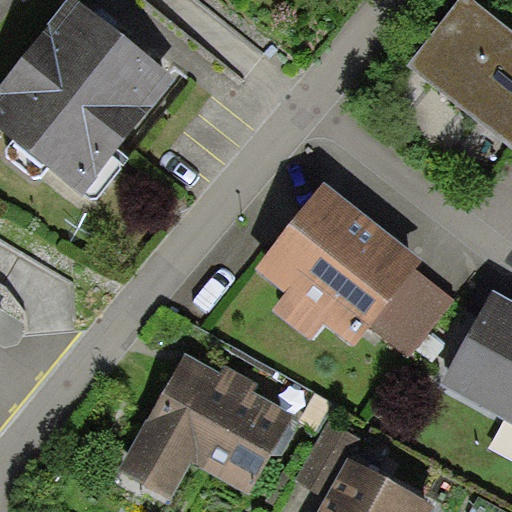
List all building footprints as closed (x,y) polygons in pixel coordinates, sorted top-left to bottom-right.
[(174,78),(77,0),(68,0),(0,84),(0,128),(83,196),(85,194),(118,149),(174,78)] [(511,29),(474,0),(459,0),(408,65),(511,147),(511,29)] [(98,198),(131,157),(118,149),(85,194),(91,198),(98,198)] [(423,259),(325,181),(256,268),(286,292),(272,310),(309,340),(323,323),(354,347),(370,327),(415,268),(423,259)] [(455,299),(415,268),(370,327),(410,357),(455,299)] [(511,299),(494,289),(440,384),(511,424),(511,299)] [(221,373),(185,353),(120,470),(171,498),(192,461),(250,494),(295,414),(252,391),(257,382),(240,373),(226,365),(221,373)] [(296,478),(327,495),(348,456),(359,437),(328,420),(296,478)] [(430,511),(435,505),(348,456),(327,495),(317,511),(430,511)]
